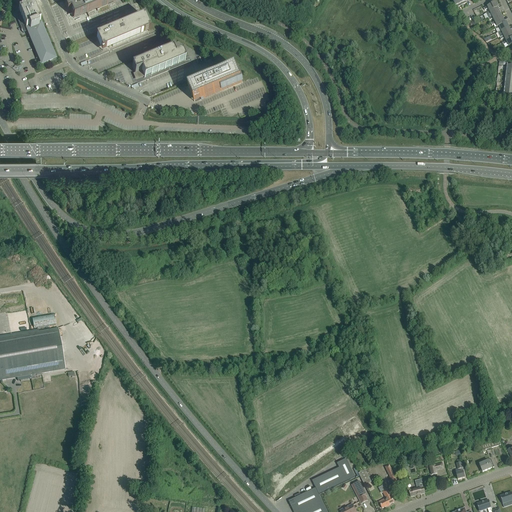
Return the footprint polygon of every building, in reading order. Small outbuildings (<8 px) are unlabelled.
[(78,0),(64,6),(67,13),(71,11),(74,18),(117,0),(78,0)] [(488,9),(490,12),(498,8),(497,6),(498,5),(496,2),(487,7),(483,9),(484,11),(488,9)] [(42,22),(35,4),(33,5),(33,4),(19,10),(19,11),(18,11),(18,12),(17,13),(16,16),(16,17),(17,18),(23,33),(28,31),(41,61),(43,60),(44,63),(47,61),(47,62),(50,61),(50,60),(53,59),(52,57),(54,56),(41,26),(41,25),(39,26),(38,24),(42,22)] [(500,13),(498,8),(490,12),(486,14),(487,16),(491,14),(492,17),(500,13)] [(502,18),(500,13),(492,17),(489,19),(489,21),(493,19),(494,22),(502,18)] [(102,51),(150,31),(144,17),(96,37),(102,51)] [(505,23),(502,18),(494,22),(491,24),(492,26),(495,24),(497,27),(505,23)] [(501,31),(509,28),(506,22),(505,23),(497,27),(495,28),(496,30),(500,28),(501,31)] [(511,33),(509,28),(501,31),(497,33),(500,38),(503,36),(511,33)] [(511,38),(511,33),(503,36),(500,38),(501,40),(504,38),(506,41),(511,38)] [(511,38),(506,41),(502,43),(503,45),(507,43),(509,47),(511,45),(511,38)] [(132,66),(135,73),(142,71),(145,77),(185,60),(182,53),(175,55),(174,52),(175,52),(173,47),(170,49),(170,50),(132,66)] [(222,92),(243,83),(240,75),(239,75),(236,68),(188,88),(194,102),(201,99),(221,91),(222,92)] [(55,320),(40,323),(41,330),(57,328),(55,320)] [(0,380),(65,370),(58,328),(0,338),(0,380)] [(480,452),(501,445),(499,441),(491,444),(491,443),(479,446),(480,452)] [(319,494),(355,477),(346,459),(337,463),(339,468),(312,481),(316,488),(319,494)] [(494,467),(491,460),(479,464),(483,472),(492,469),(492,468),(494,467)] [(464,478),(462,469),(460,462),(456,463),(458,470),(455,470),(458,480),(464,478)] [(443,468),(442,464),(429,467),(432,475),(437,474),(436,470),(443,468)] [(399,487),(389,465),(385,467),(395,489),(399,487)] [(372,482),(365,470),(359,473),(365,485),(372,482)] [(415,482),(416,483),(417,489),(415,489),(409,491),(409,493),(410,493),(411,497),(425,493),(423,487),(420,488),(419,484),(422,483),(421,480),(415,482)] [(367,496),(359,481),(352,485),(361,504),(368,501),(365,497),(367,496)] [(327,511),(322,502),(319,494),(316,488),(288,501),(293,511),(327,511)] [(394,503),(387,490),(383,492),(386,498),(379,502),(382,509),(394,503)] [(511,493),(500,497),(502,504),(511,501),(511,493)] [(477,504),(479,511),(491,508),(489,500),(477,504)]
